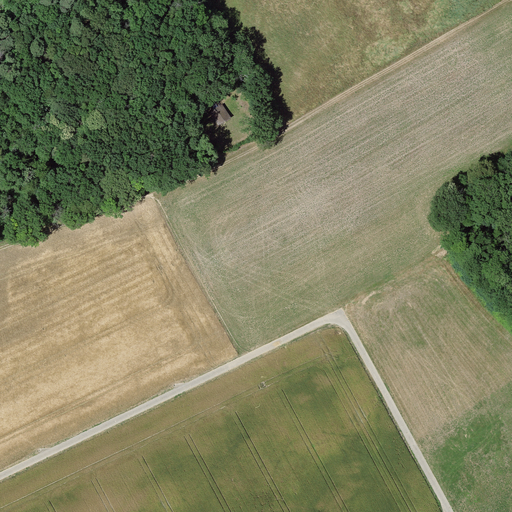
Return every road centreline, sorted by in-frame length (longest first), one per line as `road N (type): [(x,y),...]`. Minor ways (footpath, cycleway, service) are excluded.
road 1 (track): [(450,511),(343,318),(333,315),(0,476)]
road 2 (track): [(510,0),(250,149),(0,252)]
